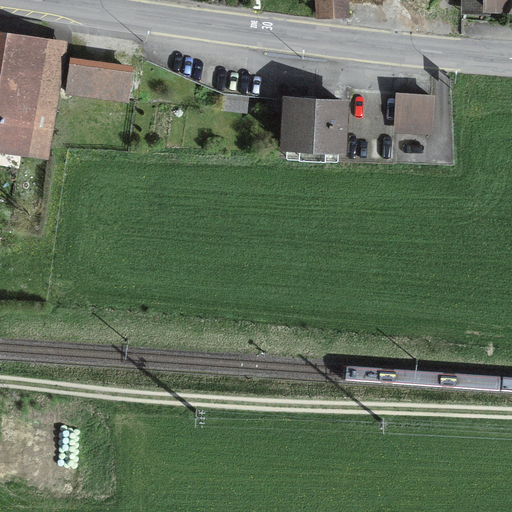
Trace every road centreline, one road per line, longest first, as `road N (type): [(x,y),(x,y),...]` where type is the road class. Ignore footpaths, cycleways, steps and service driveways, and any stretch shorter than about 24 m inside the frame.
road 1 (track): [(511,413),(0,380)]
road 2 (primary): [(511,58),(8,0)]
